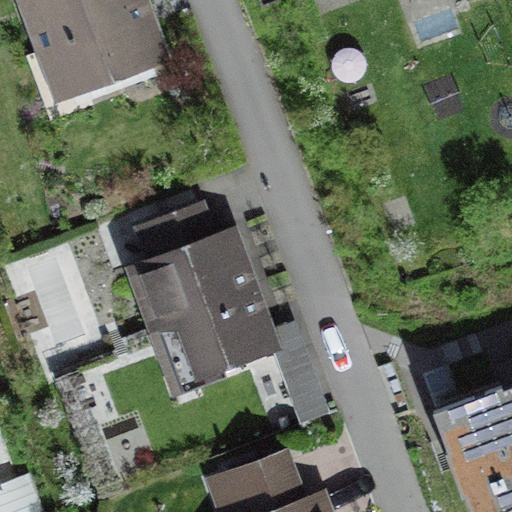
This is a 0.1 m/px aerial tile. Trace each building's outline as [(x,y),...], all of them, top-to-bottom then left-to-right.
[(145,0),(29,0),(18,4),(56,110),(171,69),(145,0)] [(207,208),(141,233),(154,269),(137,275),(182,395),(285,358),(240,237),(220,244),(207,208)] [(62,240),(18,259),(56,344),(100,325),(62,240)] [(511,511),(511,398),(438,427),(470,511),(511,511)] [(285,456),(212,483),(222,511),(331,511),(327,499),(304,507),(285,456)]
